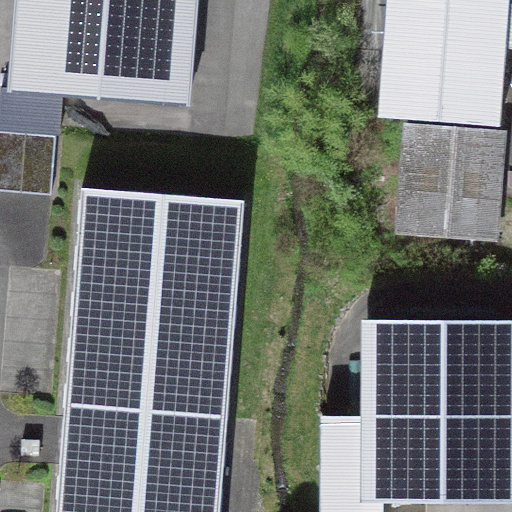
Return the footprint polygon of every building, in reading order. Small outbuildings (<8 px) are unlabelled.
[(16,0),(10,92),(187,106),(195,0),(16,0)] [(387,0),(379,116),(449,121),(463,122),(498,125),(507,0),(387,0)] [(403,229),(490,235),(498,134),(462,131),(463,122),(449,121),(448,130),(411,127),(403,229)] [(0,130),(0,190),(51,194),(56,135),(0,130)] [(218,511),(244,200),(81,187),(55,511),(218,511)] [(511,318),(362,318),(361,500),(511,501),(511,318)]
